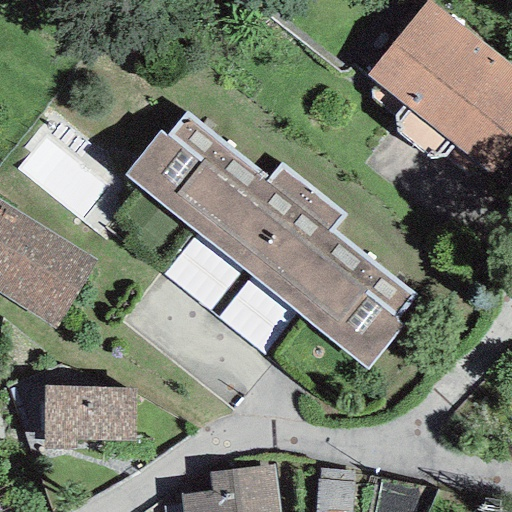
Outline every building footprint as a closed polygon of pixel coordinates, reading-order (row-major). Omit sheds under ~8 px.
[(511,186),(511,77),(434,18),(378,89),(509,191),(511,186)] [(427,308),(188,123),(137,189),(376,374),(427,308)] [(89,269),(0,215),(0,296),(53,328),(89,269)] [(132,399),(47,400),(47,453),(76,453),(76,445),(133,444),(132,399)] [(273,511),(268,474),(212,482),(215,506),(185,510),(185,511),(273,511)]
